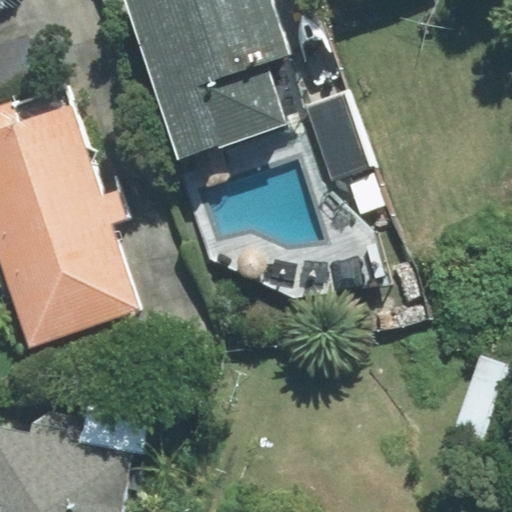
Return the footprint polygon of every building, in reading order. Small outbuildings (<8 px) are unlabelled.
[(289,0),(144,0),(200,153),(304,115),(284,58),(308,50),(289,0)] [(74,80),(0,106),(0,217),(44,343),(153,305),(74,80)] [(352,90),(316,103),(342,175),(378,162),(352,90)] [(511,359),(490,352),(461,438),(511,454),(511,359)] [(137,511),(148,442),(0,418),(0,496),(17,499),(14,511),(137,511)]
